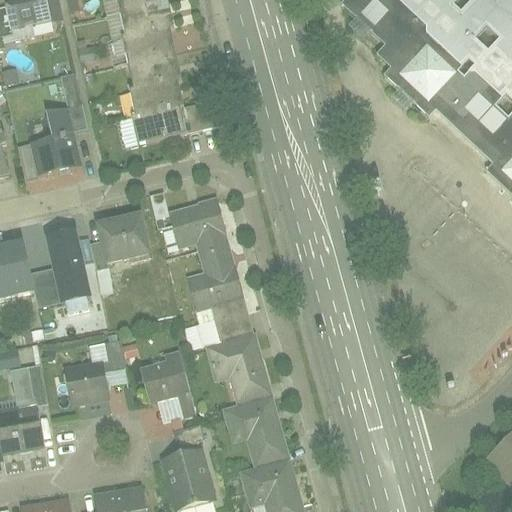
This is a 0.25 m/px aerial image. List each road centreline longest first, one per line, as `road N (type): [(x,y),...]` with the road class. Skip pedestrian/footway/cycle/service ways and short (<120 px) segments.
road 1 (residential): [(323,511),(234,156),(0,211)]
road 2 (tertiary): [(260,0),(390,463)]
road 3 (residential): [(93,470),(126,473),(136,462),(136,438),(126,427),(95,429),(85,457)]
road 4 (residential): [(511,393),(484,423),(390,463)]
